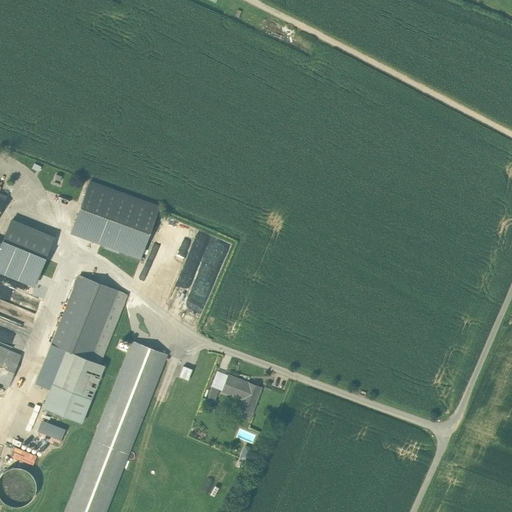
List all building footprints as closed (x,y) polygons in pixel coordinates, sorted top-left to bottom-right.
[(159,206),(90,181),(71,233),(140,258),(159,206)] [(54,237),(12,219),(12,220),(10,220),(7,228),(50,247),(54,237)] [(171,297),(195,231),(182,226),(158,292),(171,297)] [(50,247),(7,228),(5,233),(6,233),(2,244),(0,242),(0,271),(34,286),(35,282),(49,248),(49,249),(50,247)] [(79,275),(51,344),(66,350),(89,359),(117,291),(79,275)] [(117,291),(89,359),(66,350),(53,384),(90,399),(104,365),(99,364),(127,294),(117,291)] [(134,342),(67,511),(103,511),(165,354),(134,342)] [(53,384),(66,350),(51,344),(35,383),(51,389),(53,384)] [(20,357),(0,348),(0,383),(8,387),(20,357)] [(181,365),(177,376),(186,379),(190,368),(181,365)] [(261,388),(229,376),(223,391),(245,400),(241,411),(239,410),(238,412),(250,416),(261,388)] [(90,399),(53,384),(51,389),(43,408),(80,423),(90,399)] [(212,387),(207,400),(214,402),(219,389),(212,387)] [(62,440),(63,428),(39,425),(38,438),(62,440)] [(11,447),(9,457),(35,463),(37,453),(11,447)] [(18,468),(16,468),(12,468),(10,469),(8,469),(5,471),(3,472),(2,474),(0,476),(0,475),(0,498),(2,500),(3,502),(5,503),(7,504),(9,505),(12,506),(16,507),(20,506),(22,506),(24,505),(27,503),(29,501),(31,500),(32,498),(33,497),(34,495),(35,492),(35,490),(36,487),(35,483),(35,481),(34,480),(33,479),(32,476),(30,474),(28,472),(26,471),(25,470),(23,469),(21,468),(18,468)]
